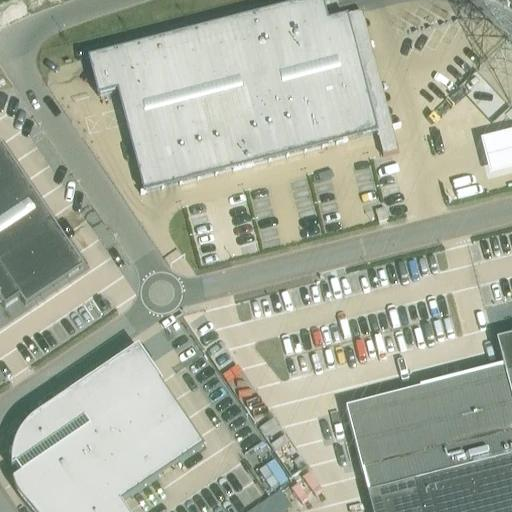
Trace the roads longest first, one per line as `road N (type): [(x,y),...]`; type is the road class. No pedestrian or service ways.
road 1 (unclassified): [(173,299),(4,35),(115,0)]
road 2 (unclassified): [(173,299),(511,211)]
road 3 (unknown): [(331,487),(496,436),(497,396),(478,341)]
road 4 (unclassified): [(0,408),(173,299)]
